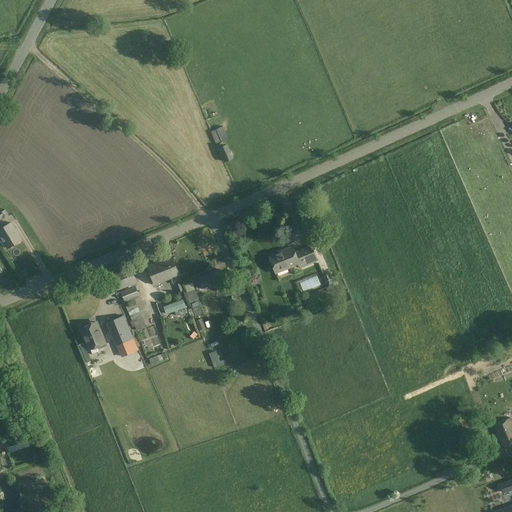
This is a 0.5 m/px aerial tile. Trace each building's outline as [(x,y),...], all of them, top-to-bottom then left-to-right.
[(470,122),(484,121),(483,106),(470,107),(470,122)] [(213,135),(223,131),(218,121),(208,126),(213,135)] [(221,156),(229,153),(224,139),(216,141),(221,156)] [(303,237),(316,233),(304,200),(291,204),(303,237)] [(11,223),(0,230),(0,235),(8,249),(22,240),(11,223)] [(293,246),(269,256),(277,274),(299,265),(300,268),(318,261),(312,246),(295,253),(293,246)] [(155,285),(179,275),(172,257),(148,267),(155,285)] [(131,267),(111,275),(117,291),(128,287),(129,288),(126,289),(126,290),(116,294),(117,298),(122,296),(125,303),(130,300),(139,297),(138,296),(139,296),(136,287),(138,286),(131,267)] [(296,276),(299,286),(317,279),(313,269),(296,276)] [(221,270),(199,279),(202,288),(225,280),(221,270)] [(330,273),(323,276),(328,288),(338,284),(336,279),(333,280),(330,273)] [(187,292),(186,293),(195,316),(199,315),(204,313),(195,289),(187,292)] [(230,297),(232,305),(241,304),(240,296),(230,297)] [(186,307),(183,299),(163,307),(166,314),(175,311),(176,315),(180,314),(179,309),(186,307)] [(126,310),(137,306),(135,301),(125,306),(126,310)] [(133,325),(143,321),(138,306),(128,310),(133,325)] [(123,316),(107,323),(116,345),(117,344),(132,338),(123,316)] [(144,322),(135,326),(137,331),(146,327),(144,322)] [(82,329),(81,329),(89,350),(90,349),(92,355),(98,353),(97,350),(106,346),(105,343),(98,325),(92,328),(91,325),(90,326),(89,323),(81,326),(82,329)] [(146,351),(147,358),(158,357),(157,350),(146,351)] [(216,350),(209,353),(214,367),(226,363),(225,359),(220,361),(216,350)] [(511,419),(511,417),(493,424),(503,448),(511,444),(511,419)] [(511,480),(501,485),(504,492),(511,489),(511,480)]
